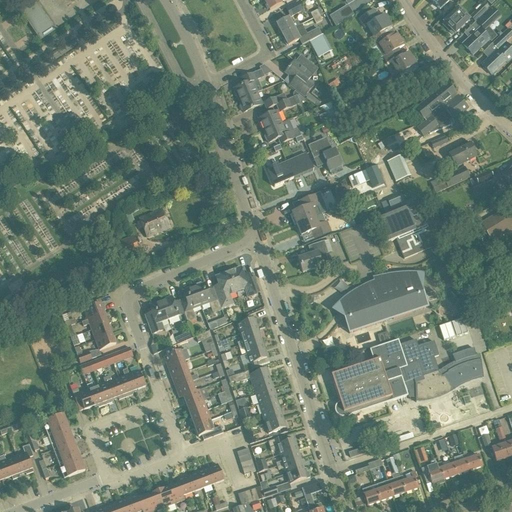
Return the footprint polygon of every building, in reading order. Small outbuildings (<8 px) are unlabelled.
[(41,12),(43,10),(40,5),(37,7),(35,3),(37,1),(36,0),(28,0),(18,7),(24,16),(29,24),(30,24),(40,40),(56,29),(50,20),(48,22),(41,12)] [(279,0),(263,0),(269,11),(282,4),(279,0)] [(331,0),(317,0),(316,1),(323,14),(335,8),(331,0)] [(432,0),(431,1),(440,10),(450,0),(432,0)] [(297,3),(286,9),(290,17),(301,12),(297,3)] [(483,5),(474,13),(478,18),(487,9),(483,5)] [(492,8),(477,22),(482,27),(497,13),(492,8)] [(458,9),(444,23),(450,29),(448,31),(452,35),(454,33),(455,34),(469,20),(458,9)] [(373,10),(359,20),(365,28),(367,27),(373,37),(371,39),(385,30),(391,26),(384,15),(379,19),(373,10)] [(317,11),(310,14),(313,19),(319,16),(317,11)] [(342,23),(336,13),(330,17),(336,27),(342,23)] [(321,15),(319,16),(313,19),(316,24),(324,20),(321,15)] [(288,18),(276,24),(282,35),(301,25),(294,29),(288,18)] [(301,25),(282,35),(285,40),(283,41),(286,46),(287,45),(288,46),(300,40),(302,45),(316,38),(313,33),(307,36),(301,25)] [(480,28),(462,44),(473,56),(490,40),(480,28)] [(385,30),(371,39),(372,39),(376,47),(379,45),(385,56),(383,57),(383,58),(397,49),(398,49),(404,45),(396,34),(390,38),(385,30)] [(494,45),(498,49),(481,65),(483,67),(483,68),(485,71),(487,71),(491,76),(492,75),(494,75),(497,73),(496,71),(506,62),(507,64),(511,59),(511,49),(505,43),(511,36),(511,32),(509,30),(494,45)] [(309,44),(317,60),(332,53),(323,37),(309,44)] [(397,49),(383,58),(383,59),(384,58),(389,66),(391,65),(398,75),(416,64),(409,53),(402,57),(398,49),(397,49)] [(294,62),(285,73),(294,80),(290,85),(304,97),(313,86),(307,82),(312,76),(294,62)] [(234,91),(233,92),(235,97),(237,97),(238,101),(257,93),(252,82),(264,77),(261,71),(244,78),(247,83),(233,89),(234,91)] [(333,82),(328,86),(331,91),(337,87),(333,82)] [(387,82),(372,92),(375,98),(391,88),(387,82)] [(443,108),(456,98),(454,95),(456,93),(448,84),(416,110),(425,121),(443,108)] [(257,93),(238,101),(240,105),(239,106),(241,111),(243,111),(244,113),(262,105),(257,93)] [(284,95),(263,103),(266,110),(276,106),(286,101),(284,95)] [(451,120),(458,117),(468,109),(458,96),(456,98),(443,108),(425,121),(426,122),(417,129),(423,137),(428,133),(429,135),(452,125),(451,125),(449,121),(451,120)] [(286,101),(276,106),(279,113),(299,104),(296,97),(286,101)] [(319,121),(327,117),(324,109),(315,113),(319,121)] [(259,121),(258,123),(260,127),(262,127),(263,131),(282,124),(276,112),(258,119),(259,121)] [(375,123),(377,130),(389,126),(387,119),(375,123)] [(282,124),(263,131),(265,135),(264,137),(266,141),(268,142),(268,143),(278,139),(280,145),(300,136),(298,130),(286,134),(282,124)] [(330,130),(328,125),(321,128),(324,134),(330,130)] [(445,138),(431,144),(433,149),(448,143),(445,138)] [(326,139),(309,147),(311,153),(318,167),(326,164),(330,173),(342,168),(338,157),(339,157),(338,155),(337,155),(335,150),(332,151),(326,139)] [(469,143),(448,153),(455,168),(476,157),(469,143)] [(314,171),(307,153),(286,162),(294,180),(314,171)] [(403,156),(387,163),(396,183),(411,177),(403,156)] [(294,180),(286,162),(278,166),(278,165),(271,167),(271,168),(266,171),(274,188),(294,180)] [(502,177),(499,179),(502,183),(505,180),(511,188),(511,187),(511,167),(508,170),(509,171),(502,177)] [(383,186),(376,168),(364,173),(371,191),(383,186)] [(464,168),(437,181),(441,191),(469,178),(464,168)] [(490,171),(469,180),(474,178),(478,186),(493,179),(490,171)] [(302,210),(292,214),(294,219),(293,219),(295,224),(296,223),(297,225),(315,217),(312,209),(320,205),(316,195),(299,202),(302,210)] [(401,196),(389,201),(393,210),(405,206),(401,196)] [(364,206),(361,199),(356,201),(358,208),(364,206)] [(415,204),(375,221),(385,244),(396,240),(404,259),(416,254),(417,254),(417,252),(438,243),(428,219),(422,221),(421,218),(415,204)] [(511,216),(507,209),(480,226),(491,243),(511,229),(511,216)] [(161,210),(139,219),(140,222),(147,238),(161,232),(169,228),(161,210)] [(297,226),(296,226),(298,231),(299,231),(301,236),(311,232),(314,239),(331,232),(327,223),(319,226),(315,217),(297,225),(297,226)] [(132,237),(110,247),(117,263),(132,257),(134,262),(142,259),(132,237)] [(315,254),(298,259),(303,273),(322,267),(318,257),(328,254),(324,241),(312,246),(315,254)] [(241,268),(228,273),(236,293),(244,290),(247,298),(257,295),(249,274),(244,276),(241,268)] [(213,288),(213,290),(221,309),(233,305),(230,296),(236,293),(228,273),(215,278),(218,286),(213,288)] [(346,302),(339,309),(345,314),(342,318),(344,319),(349,334),(384,323),(383,319),(392,316),(393,320),(427,308),(421,290),(423,275),(409,273),(397,274),(384,276),(371,279),(372,282),(370,283),(361,288),(353,295),(346,302)] [(205,284),(193,288),(200,306),(209,303),(213,314),(221,311),(221,309),(213,290),(208,292),(205,284)] [(185,300),(180,302),(184,314),(188,323),(196,320),(192,310),(200,306),(193,288),(182,292),(185,300)] [(165,300),(160,302),(167,321),(184,314),(180,302),(174,304),(171,296),(165,299),(165,300)] [(152,313),(144,316),(151,335),(163,330),(161,323),(167,321),(160,302),(155,304),(155,302),(149,305),(152,313)] [(103,303),(83,310),(87,321),(104,315),(103,312),(106,310),(103,303)] [(87,321),(84,322),(86,328),(90,327),(91,331),(108,325),(111,324),(108,317),(105,318),(104,315),(87,321)] [(255,319),(237,325),(240,335),(258,329),(255,319)] [(218,327),(216,321),(209,324),(211,330),(218,327)] [(108,325),(91,331),(95,341),(111,335),(108,325)] [(258,329),(240,335),(243,345),(261,339),(258,329)] [(201,342),(211,338),(209,331),(196,337),(198,343),(201,342)] [(387,333),(378,336),(381,346),(391,342),(387,333)] [(111,335),(95,341),(99,351),(115,345),(111,335)] [(77,336),(70,339),(73,347),(80,345),(77,336)] [(261,339),(243,345),(246,355),(264,349),(261,339)] [(373,362),(331,376),(340,403),(338,403),(337,404),(337,405),(336,405),(335,406),(335,407),(334,408),(334,409),(334,410),(334,411),(334,412),(335,413),(335,414),(336,415),(337,416),(338,416),(339,417),(341,418),(343,418),(345,417),(408,396),(408,398),(416,398),(416,403),(425,401),(433,400),(440,397),(448,394),(455,390),(461,386),(464,384),(469,382),(477,379),(480,379),(483,378),(480,354),(479,354),(479,355),(475,355),(474,348),(473,348),(473,349),(454,356),(453,355),(453,356),(456,362),(453,365),(449,369),(445,376),(442,377),(438,372),(434,358),(439,357),(434,342),(418,347),(416,341),(400,346),(398,341),(369,350),(373,362)] [(79,347),(74,349),(80,364),(91,360),(89,353),(82,356),(79,347)] [(249,365),(243,367),(245,373),(248,372),(258,368),(256,363),(268,359),(264,349),(246,355),(249,365)] [(180,351),(164,358),(167,368),(184,362),(180,351)] [(184,362),(167,368),(171,378),(188,372),(184,362)] [(245,373),(228,378),(230,384),(234,382),(235,384),(250,379),(252,386),(270,380),(267,370),(249,375),(248,372),(245,373)] [(125,376),(118,379),(126,398),(133,395),(132,393),(135,391),(128,375),(127,371),(123,372),(125,376)] [(139,371),(128,375),(135,391),(145,388),(139,371)] [(188,372),(171,378),(175,388),(192,382),(188,372)] [(110,377),(107,378),(109,382),(108,383),(114,399),(117,398),(118,401),(126,398),(118,379),(112,381),(110,377)] [(106,383),(98,386),(105,406),(113,403),(111,400),(114,399),(108,383),(109,382),(107,378),(104,379),(106,383)] [(270,380),(252,386),(255,395),(273,389),(270,380)] [(192,382),(175,388),(179,399),(183,397),(195,392),(192,382)] [(92,384),(86,386),(88,390),(94,407),(97,405),(98,408),(105,406),(98,386),(94,388),(92,384)] [(94,407),(88,390),(79,393),(77,389),(71,391),(79,412),(84,410),(84,411),(94,407)] [(273,389),(255,395),(258,405),(277,399),(273,389)] [(183,397),(187,407),(203,401),(199,391),(195,392),(183,397)] [(277,399),(258,405),(262,415),(280,409),(277,399)] [(203,401),(187,407),(190,417),(207,411),(203,401)] [(241,404),(237,405),(241,418),(245,417),(241,404)] [(280,409),(262,415),(265,424),(283,418),(280,409)] [(207,411),(190,417),(194,427),(211,421),(207,411)] [(63,415),(42,423),(48,437),(69,429),(63,415)] [(283,418),(265,424),(268,434),(286,428),(283,418)] [(211,421),(194,427),(198,438),(202,436),(203,441),(223,434),(221,427),(214,430),(211,421)] [(499,421),(493,423),(494,425),(499,441),(502,440),(505,439),(499,423),(499,421)] [(69,429),(48,437),(53,451),(74,443),(69,429)] [(33,433),(28,435),(35,452),(39,450),(33,433)] [(413,435),(398,440),(399,444),(414,439),(413,435)] [(456,436),(449,438),(452,447),(459,444),(456,436)] [(488,437),(482,439),(485,448),(491,447),(488,437)] [(281,438),(268,442),(270,448),(276,446),(279,456),(298,450),(294,440),(283,443),(281,438)] [(508,438),(505,439),(502,440),(504,445),(503,445),(508,458),(511,457),(511,441),(509,443),(508,438)] [(74,443),(53,451),(58,465),(79,457),(74,443)] [(26,453),(16,457),(22,473),(25,472),(26,475),(33,473),(32,470),(28,459),(33,457),(29,445),(24,447),(26,453)] [(503,445),(491,449),(496,463),(508,458),(503,445)] [(367,448),(354,452),(356,457),(368,452),(367,448)] [(248,449),(237,453),(239,459),(250,455),(248,449)] [(421,449),(416,451),(419,460),(424,458),(421,449)] [(298,450),(279,456),(282,465),(301,459),(298,450)] [(250,455),(239,459),(241,464),(252,461),(250,455)] [(466,455),(462,456),(463,461),(466,461),(469,472),(482,467),(478,456),(468,460),(466,455)] [(16,457),(6,461),(12,477),(11,477),(13,480),(20,478),(19,475),(22,473),(16,457)] [(79,457),(58,465),(64,479),(85,471),(79,457)] [(301,459),(282,465),(286,475),(304,469),(301,459)] [(454,459),(449,460),(451,466),(453,465),(457,476),(469,472),(466,461),(463,461),(455,464),(454,459)] [(392,460),(385,462),(390,476),(397,474),(392,460)] [(6,461),(0,462),(0,476),(2,481),(11,477),(12,477),(6,461)] [(43,461),(39,463),(45,480),(50,478),(43,461)] [(252,461),(241,464),(242,470),(254,466),(252,461)] [(263,461),(260,462),(256,464),(258,470),(265,468),(263,461)] [(441,463),(437,465),(438,470),(441,469),(444,480),(457,476),(453,465),(451,466),(443,468),(441,463)] [(217,465),(207,469),(213,485),(224,482),(217,465)] [(367,465),(355,469),(357,476),(370,472),(367,465)] [(430,473),(428,474),(431,485),(437,483),(438,486),(444,483),(443,480),(444,480),(441,469),(438,470),(437,465),(429,467),(430,473)] [(254,466),(242,470),(244,476),(256,472),(254,466)] [(207,469),(197,473),(203,489),(213,485),(207,469)] [(305,473),(304,469),(286,475),(289,485),(310,478),(308,472),(305,473)] [(400,477),(398,478),(399,483),(402,483),(405,493),(418,489),(415,478),(417,477),(415,472),(400,477)] [(197,473),(187,477),(193,493),(203,489),(197,473)] [(187,477),(176,481),(178,484),(183,497),(193,493),(187,477)] [(398,478),(385,482),(387,488),(389,487),(393,498),(405,493),(402,483),(399,483),(398,478)] [(178,484),(168,488),(174,505),(185,501),(183,497),(178,484)] [(376,485),(372,487),(374,492),(377,491),(380,502),(393,498),(389,487),(387,488),(378,491),(376,485)] [(314,486),(302,490),(305,500),(317,495),(314,486)] [(260,487),(255,489),(258,501),(264,499),(260,487)] [(168,488),(158,492),(164,508),(174,505),(168,488)] [(275,488),(262,492),(265,499),(277,494),(275,488)] [(369,488),(362,490),(367,506),(380,502),(377,491),(374,492),(371,493),(369,488)] [(255,489),(249,491),(253,502),(258,501),(255,489)] [(249,491),(244,493),(247,504),(253,502),(249,491)] [(158,492),(148,496),(153,511),(154,511),(164,508),(158,492)] [(244,493),(238,495),(242,506),(247,504),(244,493)] [(136,495),(126,499),(130,511),(142,511),(138,500),(138,499),(136,495)] [(153,511),(148,496),(138,499),(138,500),(142,511),(153,511)] [(282,496),(276,498),(279,508),(285,506),(282,496)] [(356,508),(364,505),(362,501),(361,498),(354,500),(355,504),(356,508)] [(130,511),(126,499),(116,503),(119,511),(130,511)] [(275,499),(267,502),(270,510),(278,507),(275,499)] [(312,500),(306,502),(307,505),(308,509),(305,510),(305,511),(322,511),(320,504),(314,507),(312,500)] [(258,502),(251,504),(253,511),(261,509),(258,502)] [(119,511),(116,503),(106,507),(107,511),(119,511)]
